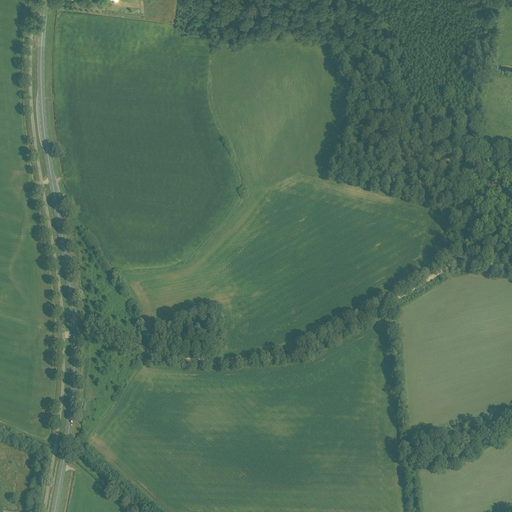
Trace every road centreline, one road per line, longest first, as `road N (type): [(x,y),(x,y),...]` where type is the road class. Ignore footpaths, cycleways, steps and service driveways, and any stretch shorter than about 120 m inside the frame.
road 1 (primary): [(54,511),(74,373),(71,297),(42,120),(45,0)]
road 2 (track): [(511,267),(452,262),(280,357),(209,361),(73,334)]
